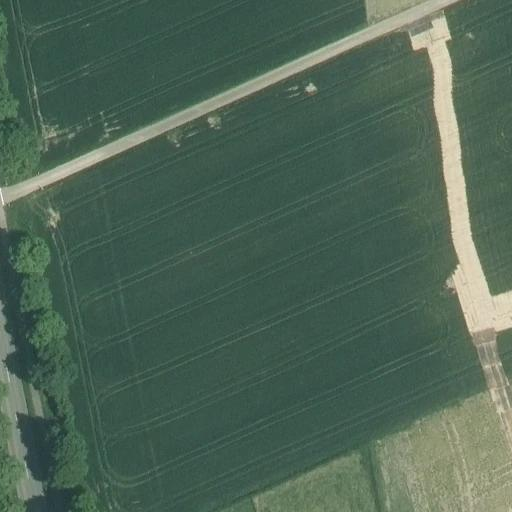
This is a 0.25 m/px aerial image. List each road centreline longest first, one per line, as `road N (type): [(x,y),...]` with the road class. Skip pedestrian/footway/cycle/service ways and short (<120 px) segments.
road 1 (track): [(0,198),(446,0)]
road 2 (secondary): [(0,338),(34,511)]
